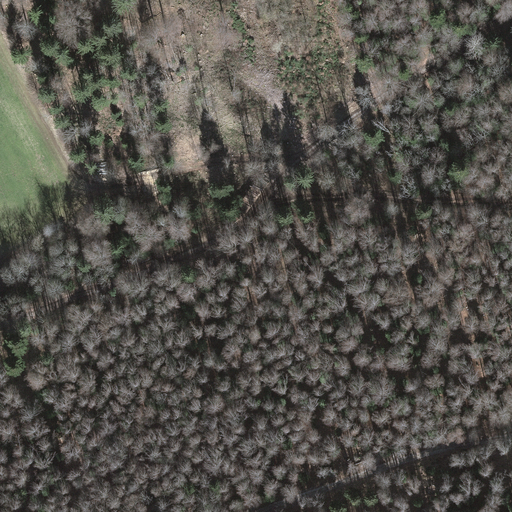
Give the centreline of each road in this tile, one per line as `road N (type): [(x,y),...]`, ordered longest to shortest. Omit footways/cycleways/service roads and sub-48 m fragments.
road 1 (track): [(0,321),(237,228),(305,150),(511,8)]
road 2 (track): [(235,511),(323,477),(511,432)]
